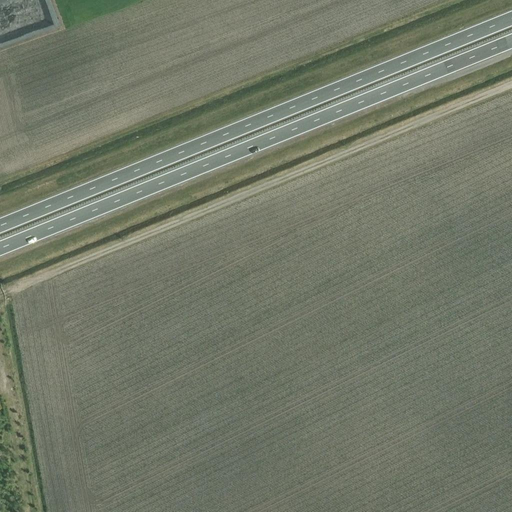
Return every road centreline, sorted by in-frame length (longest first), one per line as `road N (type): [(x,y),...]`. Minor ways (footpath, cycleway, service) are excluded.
road 1 (track): [(511,84),(0,294)]
road 2 (trunk): [(0,249),(511,41)]
road 3 (trunk): [(511,18),(0,226)]
road 4 (track): [(0,351),(30,511)]
